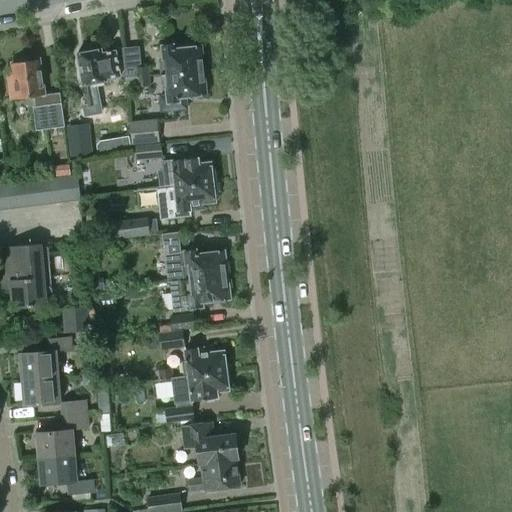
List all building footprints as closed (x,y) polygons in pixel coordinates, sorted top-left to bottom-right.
[(200,48),(175,51),(175,50),(173,50),(173,46),(161,47),(164,76),(203,72),(200,48)] [(86,53),(77,55),(82,87),(86,105),(82,105),(84,116),(101,113),(96,84),(107,82),(106,80),(120,78),(115,52),(102,55),(101,51),(99,51),(95,49),(89,50),(86,53)] [(13,75),(6,76),(9,101),(32,98),(34,116),(44,115),(46,130),(63,128),(60,105),(44,107),(42,97),(42,96),(38,61),(26,62),(23,60),(17,61),(15,64),(12,64),(13,75)] [(148,68),(135,69),(136,79),(149,78),(148,68)] [(164,76),(166,97),(159,98),(161,113),(186,110),(185,98),(205,96),(203,72),(164,76)] [(149,78),(136,79),(137,88),(150,87),(149,78)] [(130,124),(132,145),(159,143),(156,121),(130,124)] [(91,155),(89,139),(81,140),(80,128),(68,130),(71,158),(91,155)] [(129,150),(128,139),(115,140),(112,144),(114,153),(129,150)] [(150,147),(135,149),(136,160),(151,158),(150,147)] [(197,160),(171,162),(161,164),(162,173),(158,173),(160,190),(174,188),(216,184),(215,173),(211,171),(210,164),(198,165),(197,160)] [(68,168),(54,170),(55,178),(69,176),(68,168)] [(80,200),(77,176),(65,178),(68,202),(80,200)] [(56,203),(68,202),(65,178),(53,179),(56,203)] [(56,203),(53,179),(41,181),(44,205),(56,203)] [(44,205),(41,181),(30,182),(33,206),(44,205)] [(33,206),(30,182),(18,184),(21,208),(33,206)] [(21,208),(18,184),(6,185),(9,209),(21,208)] [(160,190),(158,190),(160,210),(164,210),(165,220),(191,217),(190,212),(203,210),(202,205),(214,204),(214,197),(217,194),(216,184),(212,184),(174,188),(160,190)] [(0,210),(9,209),(6,185),(0,186),(0,210)] [(111,224),(113,239),(148,235),(146,220),(111,224)] [(178,232),(161,234),(163,246),(167,246),(168,252),(171,281),(167,282),(167,283),(172,283),(226,276),(223,252),(197,255),(197,254),(196,255),(195,251),(180,252),(178,232)] [(46,306),(42,258),(41,244),(0,247),(0,262),(7,262),(9,280),(1,281),(2,292),(10,291),(12,308),(46,306)] [(226,276),(172,283),(175,311),(202,308),(202,304),(204,304),(204,303),(228,300),(226,276)] [(88,332),(87,317),(86,307),(63,309),(64,333),(88,332)] [(191,315),(170,318),(171,331),(193,329),(191,315)] [(172,332),(158,334),(160,349),(184,346),(182,331),(172,332)] [(45,339),(46,351),(19,353),(21,379),(56,376),(54,351),(71,350),(70,337),(45,339)] [(187,376),(229,370),(228,360),(224,359),(223,352),(211,353),(210,347),(184,350),(187,376)] [(159,379),(172,378),(171,368),(157,370),(159,379)] [(230,381),(229,370),(187,376),(172,378),(176,408),(191,406),(190,401),(217,398),(216,392),(228,390),(227,384),(230,381)] [(58,402),(56,376),(21,379),(23,405),(58,402)] [(61,416),(86,414),(84,400),(60,402),(61,416)] [(191,406),(176,408),(163,409),(165,423),(193,419),(191,406)] [(61,416),(62,430),(36,433),(38,458),(72,456),(70,430),(87,429),(86,414),(61,416)] [(233,434),(212,437),(210,423),(181,427),(184,449),(196,447),(198,463),(237,458),(233,434)] [(74,481),(72,456),(38,458),(40,484),(66,482),(67,495),(92,493),(91,480),(74,481)] [(200,465),(202,479),(188,481),(189,492),(239,485),(236,459),(237,459),(237,458),(198,463),(198,465),(200,465)] [(147,499),(148,511),(169,511),(181,511),(179,495),(147,499)]
